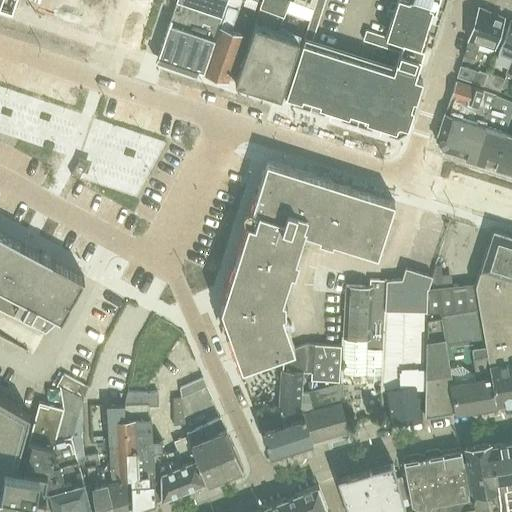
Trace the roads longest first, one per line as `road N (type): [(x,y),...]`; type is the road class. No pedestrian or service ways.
road 1 (unclassified): [(511,422),(400,441),(264,486)]
road 2 (unclassified): [(264,486),(205,332),(158,263)]
road 3 (residential): [(225,122),(0,48)]
road 4 (unclassified): [(407,183),(225,122)]
road 5 (residential): [(462,0),(407,183)]
road 6 (residential): [(158,263),(0,178)]
road 7 (residential): [(158,263),(225,122)]
